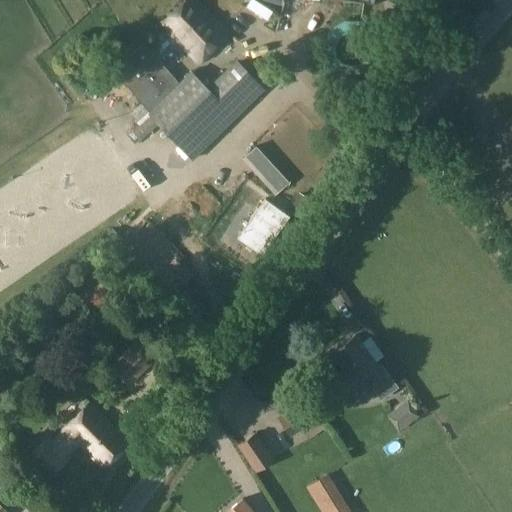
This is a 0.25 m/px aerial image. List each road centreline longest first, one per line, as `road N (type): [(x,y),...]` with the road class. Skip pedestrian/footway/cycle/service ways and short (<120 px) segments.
road 1 (unclassified): [(126,511),(402,131)]
road 2 (unclassified): [(511,262),(402,131)]
